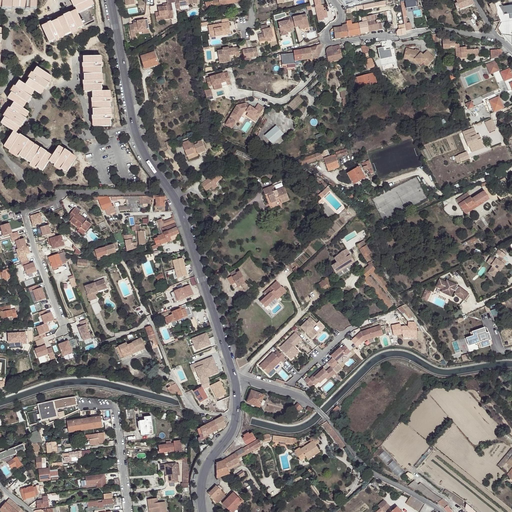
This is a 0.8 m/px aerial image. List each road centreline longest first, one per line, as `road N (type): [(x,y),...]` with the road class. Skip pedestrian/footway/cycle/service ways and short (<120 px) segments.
road 1 (residential): [(169,190),(62,190),(55,202),(25,209),(64,330)]
road 2 (residential): [(442,511),(363,465),(300,395),(234,378)]
road 3 (residential): [(169,190),(132,125),(110,0)]
road 4 (residential): [(234,378),(169,190)]
road 5 (unknown): [(328,174),(356,188),(419,175),(443,193),(511,168)]
road 6 (residential): [(341,17),(328,33),(336,43),(495,34)]
road 7 (unclassified): [(127,511),(114,411),(80,404)]
road 8 (unclassified): [(154,326),(193,406),(235,417)]
